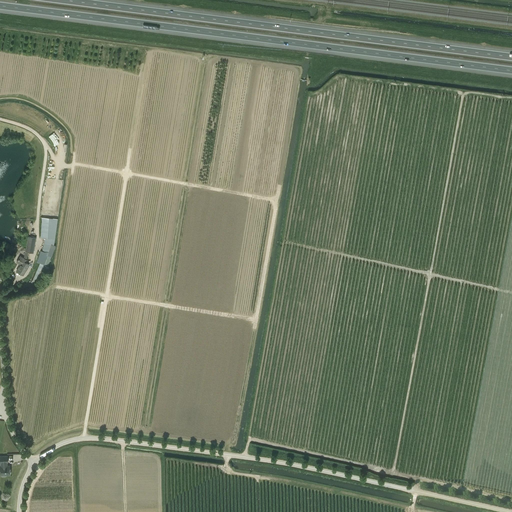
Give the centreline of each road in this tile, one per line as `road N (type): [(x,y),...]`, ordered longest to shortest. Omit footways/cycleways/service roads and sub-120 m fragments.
road 1 (motorway): [(0,6),(511,70)]
road 2 (unclassified): [(34,464),(64,442),(104,438),(280,462),(509,511)]
road 3 (motorway): [(511,57),(61,0)]
road 4 (track): [(462,94),(393,471),(416,481),(412,511)]
road 5 (track): [(83,438),(142,69)]
road 6 (track): [(285,242),(511,292)]
road 7 (track): [(72,163),(276,200)]
road 8 (track): [(256,320),(55,286)]
road 9 (track): [(279,185),(254,329)]
road 10 (track): [(243,457),(250,439),(361,464)]
road 11 (unclassified): [(34,464),(9,429),(0,341)]
